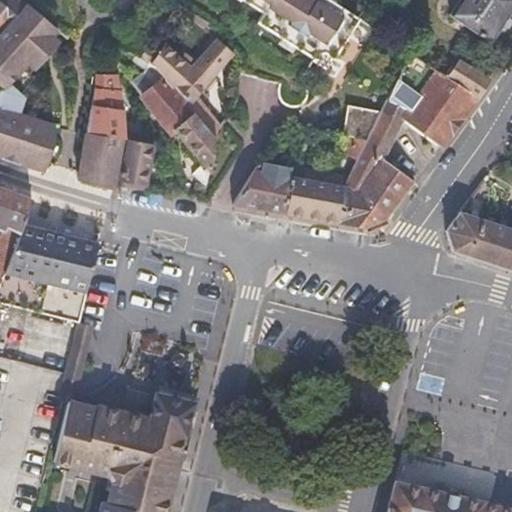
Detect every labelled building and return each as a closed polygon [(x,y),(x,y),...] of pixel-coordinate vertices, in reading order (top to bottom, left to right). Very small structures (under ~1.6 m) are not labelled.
[(0,0),(0,33),(25,3),(21,0),(0,0)] [(348,34),(358,18),(331,0),(237,0),(241,2),(242,0),(264,14),(258,23),(284,40),(296,47),(318,60),(323,52),(333,58),(344,40),(335,34),(339,28),(348,34)] [(489,40),(511,4),(511,0),(459,0),(450,14),(489,40)] [(202,18),(204,15),(197,11),(180,1),(166,19),(204,43),(218,29),(202,18)] [(0,154),(22,163),(45,169),(55,135),(54,124),(17,112),(21,97),(17,92),(31,76),(26,71),(53,38),(49,35),(54,27),(41,16),(25,3),(0,33),(0,86),(5,91),(0,102),(0,154)] [(304,79),(318,60),(296,47),(293,53),(281,45),(284,40),(258,23),(240,72),(279,79),(281,92),(285,100),(297,103),(306,97),(307,89),(304,79)] [(344,40),(348,34),(339,28),(335,34),(344,40)] [(232,52),(217,37),(191,64),(173,85),(172,85),(194,111),(217,136),(220,125),(210,112),(196,96),(232,52)] [(293,53),(296,47),(284,40),(281,45),(293,53)] [(173,85),(191,64),(168,45),(149,65),(151,66),(163,76),(173,85)] [(318,60),(327,66),(333,58),(323,52),(318,60)] [(412,52),(387,103),(405,118),(441,145),(477,95),(449,77),(412,52)] [(449,77),(477,95),(488,80),(459,60),(449,77)] [(134,81),(144,93),(163,76),(151,66),(134,81)] [(87,130),(123,136),(122,122),(121,107),(119,98),(117,89),(104,88),(104,69),(97,68),(96,84),(89,118),(87,130)] [(172,133),(176,129),(194,111),(172,85),(163,76),(144,93),(141,95),(154,110),(172,133)] [(405,118),(387,103),(383,109),(370,135),(349,175),(343,185),(338,205),(345,206),(336,222),(363,227),(388,216),(414,180),(384,157),(405,118)] [(344,130),(370,135),(383,109),(346,103),(344,130)] [(193,174),(206,185),(217,136),(194,111),(176,129),(205,161),(193,174)] [(114,187),(116,178),(123,136),(87,130),(80,157),(69,154),(63,173),(114,187)] [(120,179),(146,185),(153,142),(128,137),(120,179)] [(264,161),(262,170),(292,176),(294,166),(264,161)] [(233,202),(336,222),(345,206),(338,205),(343,185),(349,175),(308,166),(304,178),(292,176),(262,170),(255,169),(233,202)] [(0,277),(13,247),(22,223),(31,201),(0,188),(0,277)] [(452,248),(511,268),(511,228),(495,223),(460,211),(446,230),(452,248)] [(93,261),(97,241),(22,223),(13,247),(0,277),(0,300),(78,322),(93,261)] [(151,395),(104,384),(98,408),(145,420),(151,395)] [(162,511),(189,405),(151,395),(145,420),(98,408),(91,406),(91,409),(65,402),(50,461),(108,475),(102,501),(96,500),(93,511),(162,511)] [(396,482),(389,511),(401,511),(408,485),(403,484),(396,482)] [(401,511),(511,511),(511,509),(408,485),(401,511)]
